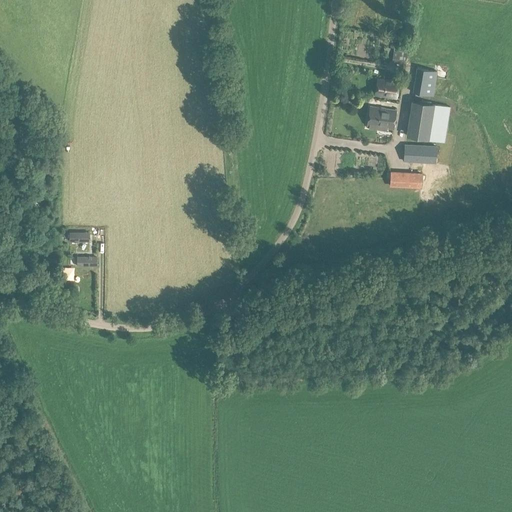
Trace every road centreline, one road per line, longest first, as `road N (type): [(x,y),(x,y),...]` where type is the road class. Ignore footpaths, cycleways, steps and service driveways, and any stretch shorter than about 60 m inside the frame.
road 1 (unclassified): [(0,303),(140,329),(210,316),(225,304),(292,236),(316,183),(330,118),(334,0)]
road 2 (unknown): [(210,316),(511,231)]
